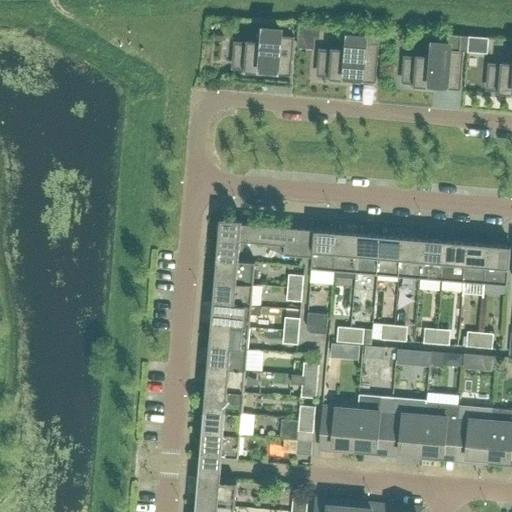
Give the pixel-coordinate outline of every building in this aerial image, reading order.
[(297,46),(311,47),(313,24),(299,22),(297,46)] [(245,67),(244,72),(291,76),(294,37),(280,36),(281,31),(264,30),(263,42),(247,40),(246,44),(235,66),(245,67)] [(463,51),(467,48),(468,36),(449,34),(448,46),(434,44),(433,56),(416,55),(416,59),(404,80),(414,81),(413,86),(460,90),(463,51)] [(329,74),(329,79),(375,83),(379,44),(365,43),(366,39),(349,37),(348,49),(331,48),(331,51),(319,73),(329,74)] [(511,38),(497,37),(497,38),(496,51),(511,52),(511,38)] [(501,66),(489,88),(499,88),(498,93),(511,94),(511,62),(501,62),(501,66)] [(284,254),(299,255),(302,228),(242,223),(243,220),(220,218),(217,259),(255,262),(255,261),(239,260),(241,241),(285,244),(284,254)] [(302,228),(299,255),(313,257),(312,268),(334,270),(338,231),(302,228)] [(338,231),(334,270),(356,272),(359,233),(338,231)] [(359,233),(356,272),(377,273),(381,235),(359,233)] [(381,235),(377,273),(399,275),(402,237),(381,235)] [(399,275),(421,277),(424,239),(402,237),(399,275)] [(445,240),(424,239),(421,277),(442,279),(445,240)] [(467,242),(445,240),(442,279),(464,281),(467,242)] [(484,296),(485,282),(488,244),(467,242),(464,281),(462,295),(484,296)] [(511,246),(488,244),(485,282),(508,284),(511,246)] [(254,284),(255,262),(217,259),(215,281),(254,284)] [(288,287),(303,288),(304,275),(289,274),(288,287)] [(215,281),(213,302),(252,305),(254,284),(215,281)] [(303,288),(288,287),(287,300),(302,301),(303,288)] [(261,306),(252,305),(213,302),(212,324),(250,327),(251,314),(261,315),(261,306)] [(308,311),(307,327),(310,331),(325,332),(327,313),(308,311)] [(284,330),(299,331),(300,318),(285,316),(284,330)] [(212,324),(210,345),(248,348),(250,327),(212,324)] [(394,340),(395,325),(382,324),(381,339),(394,340)] [(395,325),(394,340),(407,341),(408,326),(395,325)] [(350,342),(351,327),(338,326),(337,341),(350,342)] [(351,327),(350,342),(363,343),(364,328),(351,327)] [(436,344),(438,329),(425,327),(423,343),(436,344)] [(451,330),(438,329),(436,344),(450,345),(451,330)] [(299,331),(284,330),(283,343),(298,344),(299,331)] [(479,347),(481,332),(468,331),(466,346),(479,347)] [(494,333),(481,332),(479,347),(492,348),(494,333)] [(246,370),(248,348),(210,345),(208,367),(246,370)] [(303,375),(318,376),(319,363),(304,362),(303,375)] [(244,391),(246,370),(208,367),(206,388),(244,391)] [(317,389),(318,376),(303,375),(302,388),(317,389)] [(206,388),(204,410),(243,413),(244,391),(206,388)] [(359,394),(358,410),(355,450),(368,451),(368,447),(378,447),(379,430),(390,430),(392,413),(380,412),(382,396),(359,394)] [(422,456),(435,457),(435,452),(444,453),(446,435),(457,436),(460,404),(426,401),(425,415),(422,456)] [(468,437),(466,455),(476,456),(475,461),(489,462),(492,421),(493,407),(460,404),(457,436),(468,437)] [(299,418),(315,419),(316,406),(301,405),(299,418)] [(355,450),(358,410),(324,407),(322,425),(334,426),(332,444),(342,444),(341,449),(355,450)] [(241,435),(243,413),(204,410),(202,431),(241,435)] [(402,414),(392,413),(390,430),(401,431),(400,449),(409,450),(408,455),(422,456),(425,415),(403,414),(402,414)] [(313,432),(315,419),(299,418),(298,431),(313,432)] [(511,422),(492,421),(489,462),(502,463),(502,458),(511,459),(511,451),(511,422)] [(239,457),(241,435),(202,431),(200,466),(197,502),(235,505),(237,483),(235,482),(235,479),(221,478),(222,468),(223,459),(237,460),(237,457),(239,457)] [(313,442),(298,440),(296,453),(312,455),(313,442)] [(293,497),(292,510),(307,511),(308,499),(293,497)] [(349,511),(350,502),(337,501),(337,506),(327,505),(326,511),(349,511)] [(197,502),(195,511),(234,511),(235,505),(197,502)] [(363,503),(350,502),(349,511),(372,511),(372,509),(363,508),(363,503)]
